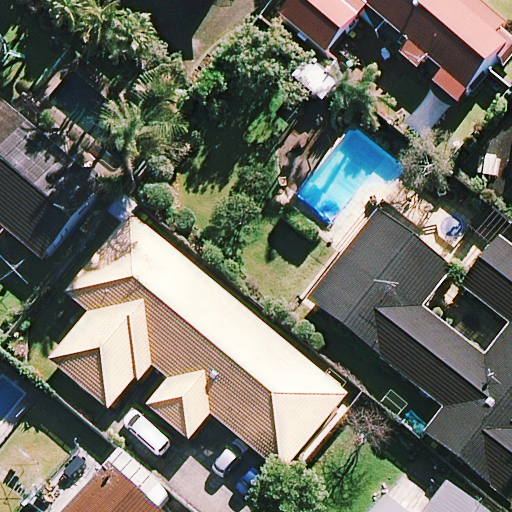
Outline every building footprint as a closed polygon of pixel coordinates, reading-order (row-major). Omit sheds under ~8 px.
[(304,0),(283,23),(329,64),(368,20),(465,107),(511,54),(511,40),(466,0),(304,0)] [(106,198),(0,106),(0,248),(9,238),(46,269),(106,198)] [(457,277),(385,220),(314,311),(449,417),(429,443),(511,507),(511,256),(498,246),(462,292),(511,331),(511,337),(489,367),(425,317),(457,277)] [(354,404),(136,224),(72,301),(95,320),(55,369),(113,417),(152,369),(175,387),(152,415),(193,448),(214,422),(289,484),(354,404)] [(142,511),(91,465),(49,511),(142,511)] [(470,511),(418,470),(384,511),(470,511)]
